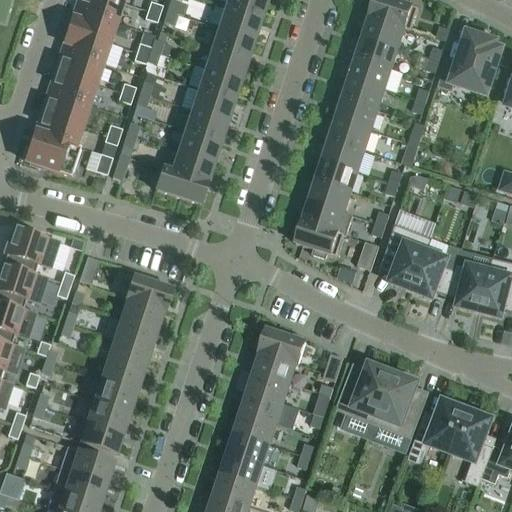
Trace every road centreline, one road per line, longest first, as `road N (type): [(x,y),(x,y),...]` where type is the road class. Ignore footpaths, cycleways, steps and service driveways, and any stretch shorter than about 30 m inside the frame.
road 1 (residential): [(320,0),(233,263)]
road 2 (residential): [(233,263),(152,511)]
road 3 (residential): [(0,198),(233,263)]
road 4 (residential): [(233,263),(415,347)]
road 5 (residential): [(0,162),(54,0)]
